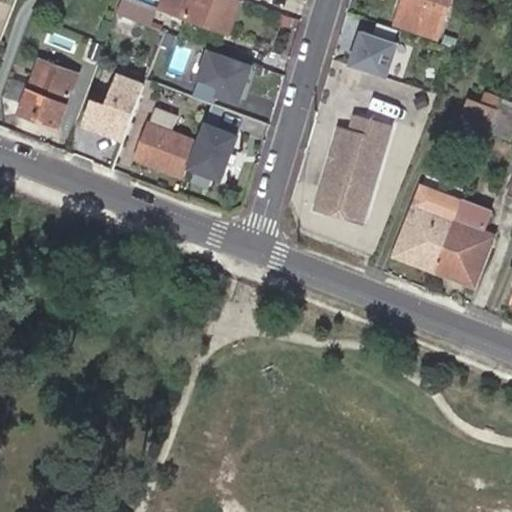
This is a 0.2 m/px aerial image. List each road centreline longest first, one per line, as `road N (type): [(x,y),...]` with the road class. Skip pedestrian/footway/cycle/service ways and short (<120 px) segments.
road 1 (residential): [(255,245),(511,344)]
road 2 (residential): [(0,148),(255,245)]
road 3 (residential): [(255,245),(328,0)]
